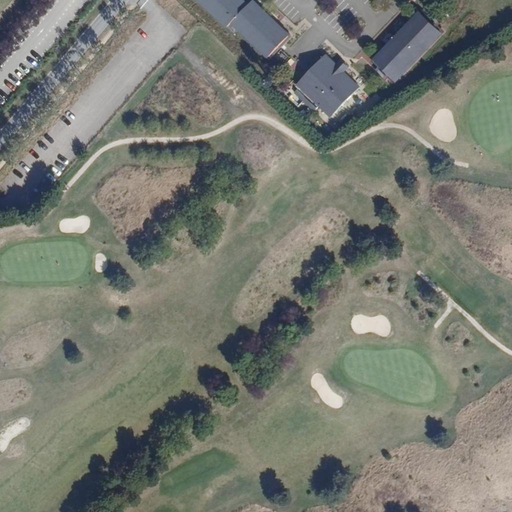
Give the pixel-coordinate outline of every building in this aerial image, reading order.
[(193,0),(223,28),(228,23),(266,58),(288,35),(250,0),(249,0),(245,4),(241,0),(193,0)] [(395,83),(440,34),(416,12),(370,61),(395,83)] [(337,61),(334,64),(323,54),(293,87),(328,119),(358,86),(341,71),(344,68),(337,61)] [(290,92),(286,96),(306,117),(310,113),(290,92)] [(345,103),(352,112),(360,104),(353,96),(345,103)]
